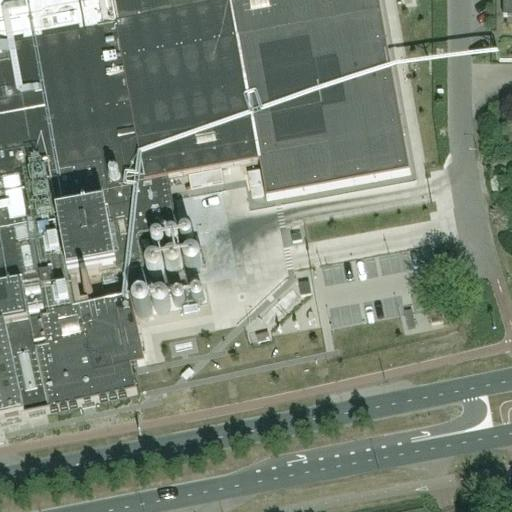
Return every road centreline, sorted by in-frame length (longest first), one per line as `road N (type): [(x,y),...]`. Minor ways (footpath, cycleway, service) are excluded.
road 1 (primary): [(462,391),(0,483)]
road 2 (unclassified): [(481,262),(461,178),(457,0)]
road 3 (primary): [(112,511),(353,465)]
road 4 (unclassified): [(353,465),(410,438),(463,427),(475,418),(462,391)]
road 5 (primary): [(353,465),(511,433)]
